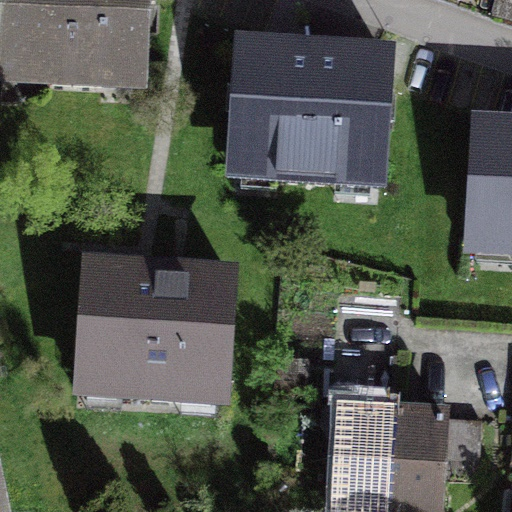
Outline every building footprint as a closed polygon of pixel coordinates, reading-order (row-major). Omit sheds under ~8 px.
[(102,76),(144,78),(148,0),(5,0),(2,71),(44,73),(44,85),(102,87),(102,76)] [(511,0),(499,0),(495,15),(511,19),(511,0)] [(378,172),(385,62),(245,53),(238,163),(280,166),(280,177),(335,180),(335,169),(378,172)] [(511,134),(480,132),(474,242),(511,244),(511,134)] [(235,413),(240,299),(78,291),(73,405),(235,413)] [(358,511),(388,511),(395,417),(341,413),(334,510),(358,511)] [(395,417),(388,511),(439,511),(442,477),(476,479),(480,423),(395,417)]
